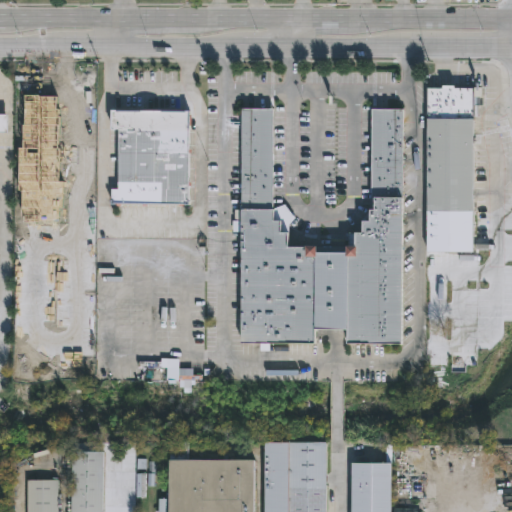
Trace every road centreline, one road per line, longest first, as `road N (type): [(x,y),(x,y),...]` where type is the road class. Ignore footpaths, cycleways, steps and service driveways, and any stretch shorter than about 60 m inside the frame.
road 1 (secondary): [(511,19),(347,19)]
road 2 (secondary): [(289,49),(409,50)]
